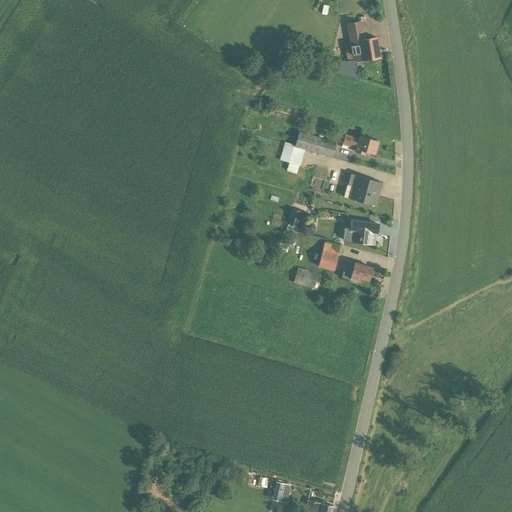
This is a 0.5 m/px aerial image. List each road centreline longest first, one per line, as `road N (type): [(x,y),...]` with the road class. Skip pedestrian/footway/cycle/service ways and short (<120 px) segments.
road 1 (residential): [(386,0),(408,148),(404,241),(384,323)]
road 2 (unclassified): [(341,511),(384,323)]
